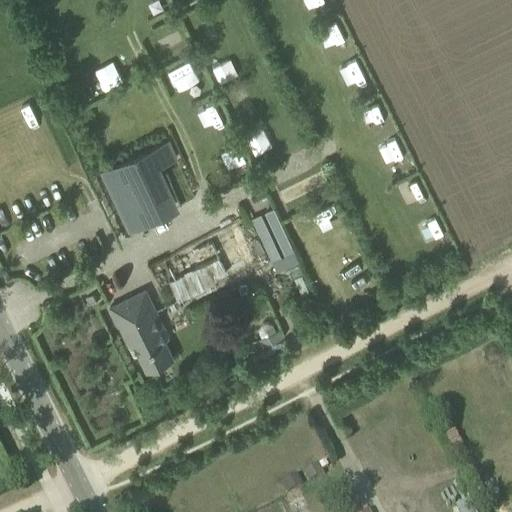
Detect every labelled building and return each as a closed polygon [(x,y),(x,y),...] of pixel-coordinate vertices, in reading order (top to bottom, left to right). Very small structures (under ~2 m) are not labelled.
[(64,12),(46,21),(54,38),(72,29),(64,12)] [(193,30),(201,47),(218,38),(210,22),(193,30)] [(191,59),(171,67),(178,84),(198,76),(191,59)] [(341,68),(353,85),(366,77),(353,60),(341,68)] [(363,108),(368,123),(385,118),(380,102),(363,108)] [(254,153),(264,148),(258,134),(248,138),(254,153)] [(168,140),(101,172),(129,231),(148,222),(129,180),(176,158),(168,140)] [(386,166),(403,161),(397,141),(380,146),(386,166)] [(437,218),(418,225),(426,244),(444,238),(437,218)] [(226,278),(247,268),(230,232),(161,264),(178,301),(227,279),(226,278)] [(276,271),(288,265),(297,261),(293,251),(284,255),(280,257),(271,261),(272,262),(276,271)] [(164,339),(169,337),(155,310),(143,316),(132,295),(109,306),(133,355),(137,353),(146,370),(155,366),(157,370),(166,366),(164,361),(173,357),(164,339)] [(273,325),(269,323),(265,322),(261,323),(259,327),(258,331),(259,334),(262,337),(275,330),(275,328),(273,325)]
